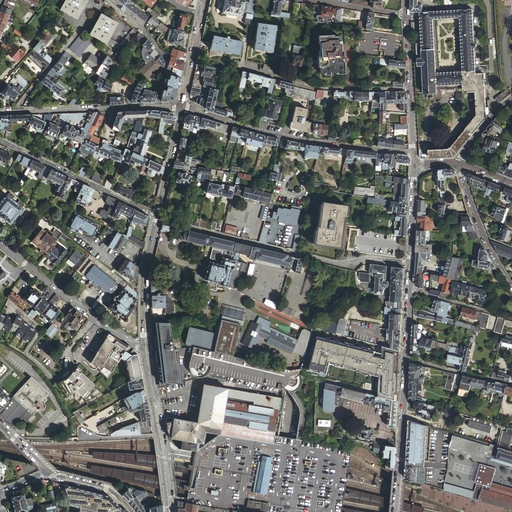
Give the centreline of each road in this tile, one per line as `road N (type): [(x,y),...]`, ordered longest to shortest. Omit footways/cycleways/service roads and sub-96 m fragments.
road 1 (unclassified): [(181,107),(300,141),(413,154)]
road 2 (unclassified): [(412,89),(316,87),(240,68)]
road 3 (unclassified): [(156,216),(0,141)]
road 4 (tertiary): [(395,511),(406,358)]
road 5 (tertiary): [(145,352),(168,499)]
road 6 (unclassified): [(12,111),(155,106)]
road 7 (tertiary): [(156,216),(143,273),(145,352)]
road 8 (residential): [(155,106),(167,53),(104,0)]
road 9 (unclassified): [(460,164),(484,244),(511,287)]
road 10 (tertiary): [(410,290),(413,165)]
